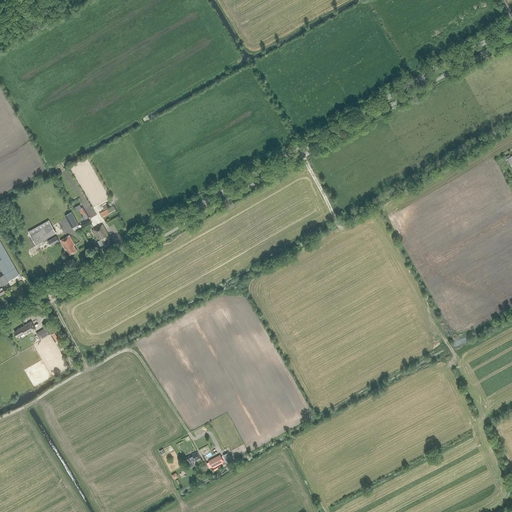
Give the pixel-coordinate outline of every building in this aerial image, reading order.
[(102,218),(116,210),(113,206),(99,213),(102,218)] [(83,227),(92,223),(89,218),(81,223),(83,227)] [(73,219),(68,221),(75,232),(79,229),(73,219)] [(56,233),(51,225),(48,220),(28,231),(35,244),(56,233)] [(104,241),(110,238),(103,224),(94,229),(93,228),(92,229),(93,230),(92,230),(98,241),(99,243),(95,246),(97,249),(102,246),(103,248),(107,246),(104,241)] [(70,255),(77,251),(73,245),(74,245),(69,235),(60,241),(65,250),(66,249),(70,255)] [(51,246),(59,241),(56,236),(48,241),(51,246)] [(0,268),(5,277),(0,279),(0,280),(2,284),(0,285),(0,295),(5,292),(2,287),(5,285),(9,284),(20,277),(0,241),(0,268)] [(31,322),(21,328),(17,330),(14,332),(17,337),(20,335),(24,333),(25,335),(35,329),(31,322)] [(45,330),(37,334),(40,339),(53,331),(48,322),(42,325),(45,330)] [(186,464),(187,463),(189,468),(194,466),(192,462),(200,458),(197,451),(186,457),(186,458),(184,459),(186,464)] [(227,453),(223,455),(227,463),(231,460),(227,453)] [(208,461),(212,468),(223,461),(219,455),(208,461)]
